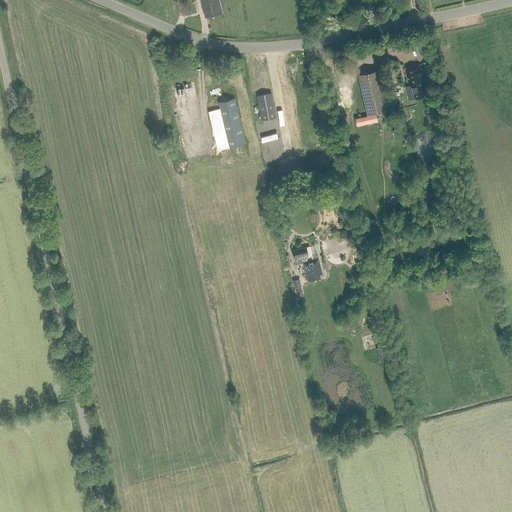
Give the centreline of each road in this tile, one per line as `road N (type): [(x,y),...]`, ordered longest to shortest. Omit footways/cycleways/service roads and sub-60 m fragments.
road 1 (unclassified): [(98,511),(0,65)]
road 2 (tertiary): [(94,0),(187,37),(247,49),(511,2)]
road 3 (track): [(302,45),(349,230)]
